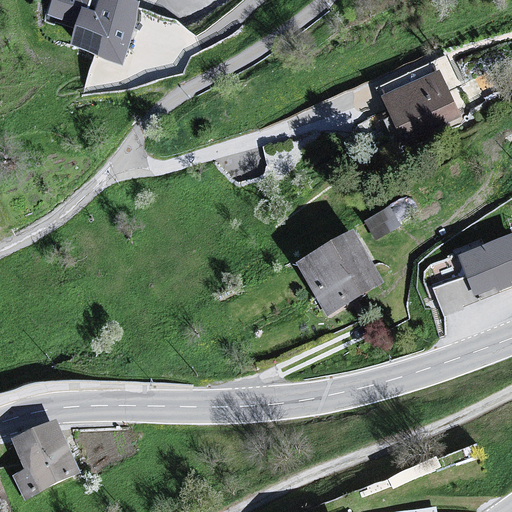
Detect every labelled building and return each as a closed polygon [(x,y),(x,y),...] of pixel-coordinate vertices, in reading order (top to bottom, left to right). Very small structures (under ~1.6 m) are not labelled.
[(120,0),(84,0),(83,4),(69,0),(64,0),(57,26),(89,36),(93,24),(105,28),(112,5),(118,7),(120,0)] [(118,7),(112,5),(105,28),(93,24),(89,36),(82,57),(129,72),(147,16),(118,7)] [(444,79),(384,106),(404,150),(464,124),(444,79)] [(392,210),(367,224),(380,245),(404,231),(392,210)] [(353,238),(298,272),(330,324),(385,290),(353,238)] [(511,243),(460,263),(475,301),(511,286),(511,243)] [(56,427),(15,446),(41,499),(82,480),(56,427)] [(0,482),(0,511),(9,511),(12,511),(0,482)]
